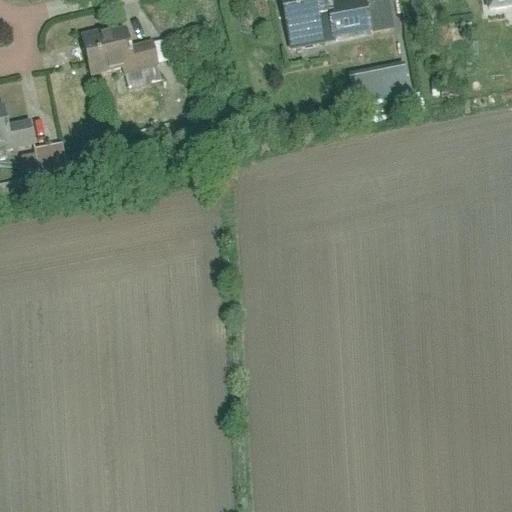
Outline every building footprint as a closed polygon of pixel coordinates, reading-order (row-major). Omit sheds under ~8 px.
[(327,3),(326,0),(276,0),(285,49),(333,40),(327,3)] [(341,0),(327,3),(333,40),(390,31),(384,0),(341,0)] [(482,0),(484,9),(511,4),(509,0),(482,0)] [(125,46),(121,27),(75,35),(83,78),(129,70),(125,46)] [(125,46),(129,70),(154,65),(150,41),(125,46)] [(356,78),(360,106),(417,99),(414,71),(356,78)] [(3,123),(0,107),(0,155),(8,154),(3,123)] [(3,123),(8,154),(33,150),(28,119),(3,123)] [(61,145),(33,150),(38,175),(65,170),(61,145)]
